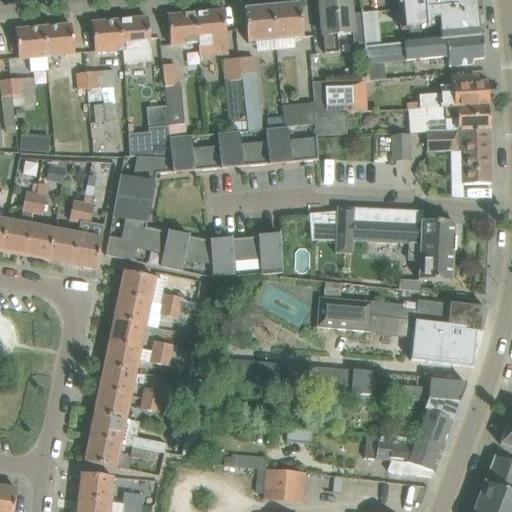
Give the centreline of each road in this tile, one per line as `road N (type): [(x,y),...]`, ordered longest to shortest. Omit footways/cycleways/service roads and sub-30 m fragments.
road 1 (residential): [(511,210),(300,196),(197,202)]
road 2 (residential): [(46,469),(74,312),(65,296),(0,279)]
road 3 (tertiary): [(439,511),(492,372),(511,290)]
